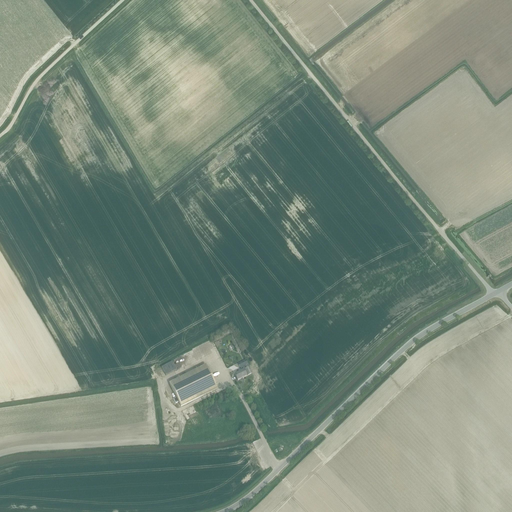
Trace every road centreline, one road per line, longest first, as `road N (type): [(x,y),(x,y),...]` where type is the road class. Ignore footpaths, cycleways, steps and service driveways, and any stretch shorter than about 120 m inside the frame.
road 1 (unclassified): [(493,294),(254,0)]
road 2 (tertiary): [(223,511),(411,342),(493,294)]
